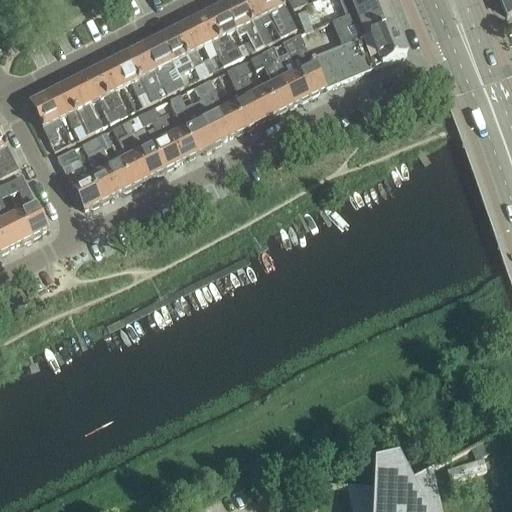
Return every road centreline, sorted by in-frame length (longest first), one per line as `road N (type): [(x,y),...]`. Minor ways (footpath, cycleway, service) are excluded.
road 1 (residential): [(76,239),(370,93),(380,117)]
road 2 (residential): [(5,93),(194,0)]
road 3 (residential): [(76,239),(5,93)]
road 4 (secondary): [(457,62),(511,212)]
road 5 (secondary): [(511,136),(465,0)]
